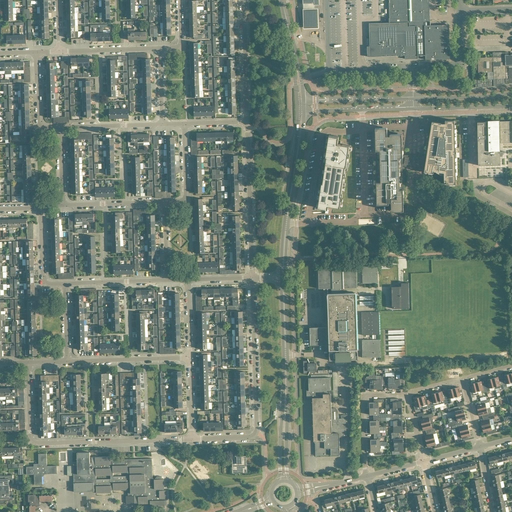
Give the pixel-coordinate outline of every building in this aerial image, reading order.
[(389,21),(389,23),(369,23),(370,46),(367,47),(367,56),(372,56),(372,57),(397,56),(397,55),(400,55),(400,56),(401,56),(401,55),(405,55),(405,59),(415,58),(418,58),(417,55),(421,55),(425,55),(425,58),(425,60),(450,59),(450,48),(449,25),(430,25),(430,24),(429,22),(428,0),(388,0),(389,19),(389,21)] [(318,7),(303,8),(303,28),(319,27),(318,7)] [(198,31),(190,31),(190,37),(194,37),(194,39),(202,39),(202,35),(198,35),(198,31)] [(506,55),(506,52),(505,52),(505,53),(502,53),(502,52),(493,52),(493,57),(493,72),(493,79),(475,80),(475,87),(482,87),(488,86),(494,86),(500,85),(507,84),(506,55)] [(493,72),(493,57),(478,58),(478,73),(493,72)] [(24,70),(24,67),(30,67),(30,62),(24,62),(21,62),(21,61),(18,61),(18,62),(18,70),(24,70)] [(416,156),(402,156),(402,165),(414,167),(414,168),(415,169),(418,170),(418,169),(418,168),(425,169),(424,169),(424,172),(433,173),(434,171),(444,173),(444,182),(446,182),(446,184),(456,184),(455,176),(456,176),(456,157),(455,157),(455,147),(456,147),(455,129),(454,121),(445,121),(445,124),(441,124),(441,123),(432,121),(431,126),(431,129),(430,133),(430,136),(429,140),(429,143),(428,147),(427,150),(427,155),(420,156),(420,155),(420,154),(417,153),(417,154),(416,153),(416,156)] [(500,165),(500,157),(502,157),(504,152),(500,152),(500,143),(511,143),(511,121),(477,122),(478,165),(500,165)] [(402,165),(402,156),(402,146),(402,134),(390,134),(390,136),(387,136),(387,134),(387,128),(375,128),(375,139),(375,143),(376,152),(376,177),(377,177),(378,176),(378,183),(376,183),(377,194),(377,195),(377,203),(378,203),(381,203),(381,205),(389,204),(389,203),(389,202),(391,202),(391,203),(391,211),(404,211),(403,201),(403,182),(402,165)] [(82,142),(82,139),(80,139),(78,139),(77,139),(76,133),(73,133),(71,134),(71,139),(71,145),(79,145),(78,142),(82,142)] [(152,143),(152,136),(149,136),(149,134),(143,134),(143,142),(149,142),(149,143),(152,143)] [(329,135),(318,208),(328,209),(328,206),(340,208),(346,167),(347,167),(350,145),(338,144),(339,137),(329,135)] [(145,193),(141,193),(141,191),(141,187),(133,187),(133,193),(136,193),(136,196),(141,196),(145,196),(145,193)] [(153,191),(153,187),(149,187),(147,187),(145,187),(145,189),(147,189),(147,191),(148,196),(151,196),(151,194),(153,194),(153,191)] [(301,208),(308,209),(310,189),(304,188),(301,208)] [(120,222),(119,219),(122,219),(123,218),(123,212),(115,212),(115,216),(111,216),(112,222),(120,222)] [(235,214),(228,214),(229,222),(232,222),(240,222),(239,216),(235,216),(235,214)] [(156,269),(156,263),(146,263),(146,269),(152,269),(152,271),(153,273),(156,273),(156,269)] [(220,268),(220,274),(235,274),(235,270),(241,270),(241,264),(233,264),(233,267),(230,267),(230,270),(225,270),(225,268),(220,268)] [(362,266),(363,283),(378,283),(378,265),(362,266)] [(315,329),(311,329),(312,344),(315,344),(318,344),(321,344),(324,344),(325,344),(326,350),(326,351),(330,351),(330,353),(329,353),(330,361),(331,360),(357,359),(357,360),(358,359),(358,352),(357,352),(357,349),(358,349),(356,294),(356,293),(343,293),(343,290),(343,289),(344,289),(344,288),(357,287),(356,266),(318,267),(319,289),(331,288),(332,293),(328,293),(328,295),(327,295),(324,295),(325,328),(324,328),(321,329),(318,329),(315,329)] [(392,287),(392,309),(409,308),(409,283),(401,283),(401,287),(392,287)] [(35,295),(35,289),(27,289),(24,289),(24,298),(31,298),(30,295),(35,295)] [(154,292),(154,290),(151,290),(151,289),(148,289),(148,290),(148,298),(152,298),(152,301),(157,301),(156,292),(154,292)] [(136,293),(132,293),(132,301),(136,301),(136,302),(139,301),(139,303),(137,304),(138,309),(143,309),(142,298),(142,290),(136,290),(136,293)] [(360,310),(375,310),(375,290),(359,290),(360,310)] [(35,308),(35,301),(32,301),(32,299),(24,299),(24,304),(24,308),(28,308),(35,308)] [(140,313),(137,313),(137,320),(144,319),(147,319),(147,311),(140,311),(140,313)] [(361,312),(362,335),(380,334),(379,312),(361,312)] [(388,330),(389,355),(405,355),(404,350),(405,350),(404,329),(388,330)] [(380,339),(362,340),(362,357),(380,357),(380,339)] [(88,343),(85,343),(77,343),(77,349),(84,349),(84,351),(88,351),(88,350),(88,343)] [(307,361),(303,361),(303,366),(304,366),(304,368),(303,368),(303,373),(307,373),(309,373),(310,373),(315,373),(315,371),(317,371),(316,363),(315,363),(315,360),(310,361),(309,361),(307,361)] [(132,385),(140,384),(140,372),(132,372),(132,379),(129,379),(130,385),(132,385)] [(381,380),(376,380),(376,388),(376,389),(378,389),(382,389),(382,385),(385,385),(385,376),(385,374),(383,374),(383,376),(382,376),(381,377),(381,380)] [(401,379),(394,379),(395,388),(395,389),(397,388),(401,388),(401,385),(404,384),(404,379),(403,374),(400,374),(401,379)] [(511,383),(509,374),(504,375),(505,380),(502,380),(504,389),(507,388),(506,384),(511,383)] [(49,384),(49,381),(46,381),(43,381),(43,375),(38,375),(39,387),(46,387),(46,384),(49,384)] [(366,378),(365,378),(365,382),(367,382),(367,386),(370,386),(370,389),(374,389),(376,389),(376,388),(376,380),(376,375),(373,375),(373,377),(370,377),(366,377),(366,378)] [(385,376),(385,385),(388,385),(388,389),(393,389),(395,389),(395,388),(394,379),(394,376),(385,376)] [(344,438),(346,438),(346,415),(341,415),(341,419),(339,419),(338,412),(338,411),(338,410),(337,409),(336,408),(335,408),(334,408),(331,408),(331,394),(330,394),(330,390),(331,390),(330,377),(308,378),(309,391),(307,391),(307,400),(312,400),(314,442),(315,441),(316,456),(340,455),(339,437),(344,437),(344,438)] [(504,387),(502,380),(499,381),(498,377),(492,378),(495,387),(495,390),(501,389),(501,390),(504,389),(504,387)] [(495,387),(492,378),(487,380),(488,384),(485,385),(487,392),(490,391),(489,388),(495,387)] [(481,381),(476,382),(475,382),(478,391),(481,390),(482,393),(487,392),(485,385),(482,385),(481,381)] [(464,397),(462,391),(460,391),(459,387),(457,387),(457,386),(453,387),(455,397),(461,396),(461,398),(464,397)] [(12,388),(12,396),(18,396),(18,393),(24,392),(24,388),(18,388),(15,388),(15,387),(12,387),(12,388)] [(455,397),(453,387),(449,388),(450,389),(448,390),(449,394),(446,395),(448,404),(452,403),(451,398),(455,397)] [(448,404),(446,395),(443,396),(442,391),(436,393),(438,401),(439,404),(444,403),(445,405),(448,404)] [(439,404),(438,401),(436,393),(435,393),(435,392),(432,393),(431,394),(432,398),(429,399),(431,407),(433,413),(436,412),(434,405),(439,404)] [(425,395),(419,397),(422,406),(423,410),(430,408),(430,407),(431,407),(429,399),(426,400),(425,395)] [(398,401),(398,398),(390,399),(390,402),(392,402),(393,406),(389,406),(389,405),(386,405),(386,408),(393,408),(402,407),(402,401),(398,401)] [(369,402),(369,407),(369,408),(379,408),(378,402),(383,402),(383,399),(374,399),(374,402),(369,402)] [(487,408),(485,403),(489,402),(489,399),(480,401),(481,404),(476,405),(477,405),(475,406),(476,410),(478,410),(487,408)] [(398,414),(402,414),(402,407),(393,408),(393,413),(386,413),(386,417),(391,417),(399,417),(398,414)] [(465,414),(463,408),(456,410),(455,407),(448,409),(449,412),(455,411),(456,416),(465,414)] [(493,412),(492,413),(490,407),(487,408),(478,410),(479,416),(484,415),(484,418),(494,415),(493,412)] [(379,414),(379,408),(369,408),(369,415),(373,415),(373,418),(386,417),(386,413),(379,414)] [(431,423),(429,417),(433,416),(432,413),(429,414),(429,417),(420,419),(420,421),(419,421),(420,425),(431,423)] [(453,422),(448,423),(449,427),(452,426),(462,423),(462,420),(466,419),(465,414),(456,416),(452,417),(453,422)] [(489,420),(495,418),(494,415),(484,418),(485,420),(481,421),(482,427),(491,425),(489,420)] [(379,427),(379,421),(381,421),(381,417),(373,418),(373,421),(370,421),(370,427),(379,427)] [(399,420),(399,417),(391,417),(391,420),(393,420),(393,426),(403,426),(402,420),(399,420)] [(19,425),(19,422),(17,422),(17,420),(13,420),(13,422),(13,430),(25,430),(25,425),(19,425)] [(247,420),(246,420),(238,420),(238,426),(236,426),(236,430),(244,429),(244,426),(246,426),(246,423),(247,422),(247,420)] [(116,422),(110,423),(110,426),(111,426),(111,434),(117,433),(120,433),(119,421),(116,421),(116,422)] [(432,428),(431,423),(420,425),(421,430),(422,429),(423,430),(428,429),(428,432),(429,432),(435,430),(434,427),(432,428)] [(463,426),(462,423),(452,426),(452,429),(455,428),(456,434),(460,433),(469,430),(468,425),(463,426)] [(86,424),(76,424),(77,435),(83,434),(83,429),(86,429),(86,424)] [(492,430),(491,425),(482,427),(484,433),(490,431),(491,434),(499,432),(498,428),(492,430)] [(403,432),(403,428),(403,426),(393,426),(393,433),(392,433),(392,436),(399,435),(399,432),(403,432)] [(379,430),(386,430),(386,427),(379,427),(370,427),(370,434),(374,433),(374,436),(381,436),(381,433),(379,433),(379,430)] [(435,433),(435,430),(429,432),(428,432),(429,435),(424,436),(424,437),(423,437),(424,442),(434,439),(433,434),(435,433)] [(466,437),(470,436),(469,430),(460,433),(456,434),(458,439),(455,440),(456,443),(466,440),(466,437)] [(399,439),(399,435),(392,436),(392,439),(394,439),(394,445),(403,445),(403,438),(399,439)] [(380,442),(379,439),(381,439),(381,438),(382,438),(382,436),(381,436),(374,436),(374,439),(370,439),(370,446),(380,445),(380,446),(387,445),(387,442),(380,442)] [(436,444),(434,439),(424,442),(426,446),(427,446),(427,447),(434,445),(435,448),(442,446),(441,443),(436,444)] [(380,452),(380,446),(380,445),(370,446),(371,452),(374,452),(374,455),(382,455),(382,451),(380,452)] [(403,451),(403,447),(403,445),(394,445),(394,451),(392,451),(392,454),(400,454),(400,451),(403,451)] [(20,448),(14,448),(14,455),(14,458),(20,458),(20,460),(23,460),(23,450),(20,450),(20,448)] [(164,489),(163,479),(162,479),(162,476),(157,477),(154,479),(152,477),(153,477),(152,466),(152,459),(141,459),(141,461),(130,462),(130,459),(110,460),(110,456),(95,457),(91,457),(92,463),(90,463),(90,452),(77,453),(77,465),(73,465),(73,466),(74,483),(74,491),(94,491),(94,490),(94,489),(97,489),(97,493),(111,493),(111,489),(113,489),(113,490),(128,490),(128,496),(126,496),(126,503),(133,503),(138,503),(138,504),(148,503),(148,502),(150,502),(150,508),(165,507),(165,505),(167,505),(167,500),(165,500),(165,498),(167,498),(167,490),(162,491),(162,489),(164,489)] [(508,452),(501,454),(503,460),(504,463),(510,461),(509,459),(508,452)] [(35,484),(42,484),(42,474),(57,474),(57,466),(47,466),(47,454),(39,454),(39,464),(34,464),(34,466),(27,467),(27,474),(34,474),(35,484)] [(247,473),(247,456),(242,456),(242,454),(235,454),(235,455),(235,456),(232,456),(232,473),(247,473)] [(497,462),(495,456),(492,457),(491,456),(489,456),(489,457),(488,457),(489,460),(487,460),(489,466),(490,465),(490,464),(497,462)] [(475,461),(468,463),(470,469),(476,468),(475,461)] [(470,469),(468,463),(462,465),(463,471),(470,469)] [(463,471),(462,465),(455,466),(457,473),(463,471)] [(1,476),(0,475),(0,498),(10,498),(10,500),(13,500),(13,492),(10,492),(9,491),(9,485),(13,485),(12,475),(1,476)] [(416,476),(409,478),(411,484),(417,483),(418,485),(421,484),(420,478),(416,479),(416,476)] [(405,486),(403,479),(397,481),(398,488),(399,491),(406,489),(405,486)] [(398,488),(397,481),(390,483),(392,489),(398,488)] [(392,489),(390,483),(384,485),(386,494),(393,493),(392,489)] [(379,492),(376,493),(377,497),(386,494),(384,485),(377,486),(379,492)] [(363,490),(356,492),(358,498),(365,496),(363,490)] [(358,498),(356,492),(350,493),(352,500),(358,498)] [(352,500),(350,493),(344,495),(345,501),(352,500)] [(30,506),(29,511),(35,511),(36,506),(39,506),(40,505),(40,501),(52,501),(52,495),(39,496),(35,496),(35,494),(28,495),(28,502),(30,502),(30,506)] [(345,501),(344,495),(337,497),(339,503),(345,501)] [(339,503),(337,497),(331,498),(333,505),(339,503)] [(333,505),(331,498),(325,500),(326,506),(333,505)] [(504,501),(497,502),(499,508),(505,507),(508,506),(507,500),(504,501)] [(394,508),(393,504),(392,504),(391,502),(382,505),(384,511),(390,509),(394,508)]
